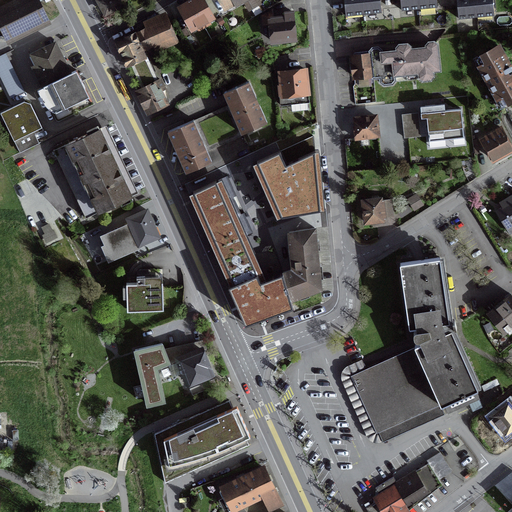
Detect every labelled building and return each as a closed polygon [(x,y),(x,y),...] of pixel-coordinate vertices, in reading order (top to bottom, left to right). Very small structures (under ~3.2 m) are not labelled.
[(0,0),(0,36),(3,36),(6,42),(47,22),(50,21),(40,0),(0,0)] [(120,0),(96,0),(105,14),(123,4),(120,0)] [(202,0),(191,0),(189,1),(178,7),(191,31),(199,26),(202,25),(205,23),(213,19),(202,0)] [(219,0),(223,6),(234,0),(238,0),(240,3),(244,1),(245,3),(249,10),(260,4),(257,0),(219,0)] [(343,0),(345,16),(381,13),(379,0),(343,0)] [(399,0),(401,11),(437,7),(435,0),(399,0)] [(494,16),(492,0),(455,0),(458,19),(494,16)] [(284,16),(269,18),(272,42),(294,39),(291,12),(284,13),(284,16)] [(132,63),(143,89),(155,83),(141,51),(153,46),(156,52),(176,43),(166,20),(116,42),(126,66),(132,63)] [(372,49),(369,52),(372,75),(372,78),(378,77),(379,83),(383,86),(392,85),(395,81),(395,75),(417,73),(417,79),(421,82),(431,81),(434,77),(433,71),(439,70),(436,44),(435,43),(433,42),(428,42),(425,45),(426,47),(410,49),(409,46),(406,44),(398,45),(397,47),(396,48),(396,51),(380,53),(380,50),(377,48),(372,49)] [(33,66),(43,87),(70,74),(55,44),(34,54),(39,64),(40,65),(37,67),(35,68),(34,66),(33,66)] [(509,66),(498,46),(477,58),(482,65),(479,67),(497,99),(499,98),(503,105),(511,100),(511,73),(509,75),(507,72),(511,70),(509,66)] [(359,53),(359,56),(351,57),(352,65),(350,68),(351,72),(353,73),(354,78),(372,75),(369,52),(362,52),(359,53)] [(0,73),(12,97),(25,91),(7,54),(0,57),(0,73)] [(70,74),(43,87),(57,115),(91,98),(82,79),(77,70),(70,74)] [(280,106),(308,103),(305,70),(280,73),(281,85),(278,85),(280,106)] [(143,89),(137,92),(148,113),(167,103),(163,94),(160,96),(158,92),(164,90),(160,81),(155,83),(143,89)] [(227,100),(229,105),(241,133),(266,122),(248,82),(223,93),(227,100)] [(23,102),(0,113),(0,114),(17,150),(34,142),(30,133),(41,128),(30,104),(27,103),(23,102)] [(203,117),(193,121),(206,152),(224,144),(242,136),(241,133),(229,105),(221,109),(211,113),(203,117)] [(464,136),(462,109),(428,112),(430,139),(464,136)] [(418,114),(403,115),(405,138),(420,137),(418,114)] [(354,128),(355,139),(378,136),(376,117),(369,118),(369,117),(354,118),(355,128),(354,128)] [(190,122),(168,131),(186,172),(210,161),(206,152),(193,121),(190,122)] [(99,129),(53,151),(85,218),(131,196),(99,129)] [(480,139),(492,160),(511,149),(502,131),(501,131),(500,129),(498,130),(497,129),(480,139)] [(277,218),(286,214),(325,209),(322,179),(319,149),(286,162),(281,151),(253,163),(277,218)] [(254,231),(228,174),(189,193),(217,258),(246,324),(294,306),(290,299),(282,273),(268,278),(252,243),(248,233),(254,231)] [(511,196),(503,202),(506,206),(496,212),(509,233),(511,230),(511,196)] [(380,199),(362,201),(365,223),(382,220),(382,217),(392,216),(390,200),(380,201),(380,199)] [(414,210),(422,205),(419,200),(415,202),(414,200),(409,203),(414,210)] [(397,212),(401,218),(411,211),(408,205),(397,212)] [(157,236),(146,211),(139,214),(128,219),(130,224),(127,225),(106,234),(116,256),(139,245),(139,244),(139,243),(148,239),(148,240),(157,236)] [(292,269),(282,273),(290,299),(320,288),(314,228),(288,233),(292,265),(292,269)] [(0,286),(18,287),(19,259),(13,259),(13,242),(0,241),(0,286)] [(414,346),(414,347),(440,404),(440,405),(478,388),(451,330),(456,328),(454,321),(449,321),(439,258),(399,264),(409,328),(416,327),(416,330),(414,332),(413,335),(415,339),(417,340),(419,340),(420,343),(414,346)] [(126,310),(163,309),(162,282),(147,282),(144,282),(144,276),(136,276),(136,283),(126,283),(126,310)] [(511,324),(511,296),(510,295),(488,313),(503,331),(511,324)] [(135,349),(147,403),(164,399),(157,366),(169,361),(168,357),(161,343),(135,349)] [(444,414),(440,404),(414,347),(350,376),(363,404),(376,433),(378,432),(382,442),(444,414)] [(189,354),(179,358),(187,383),(211,374),(201,349),(189,354)] [(511,399),(491,416),(505,435),(511,429),(511,399)] [(236,406),(163,439),(169,464),(178,462),(212,451),(231,444),(249,436),(245,426),(244,423),(236,406)] [(51,443),(0,441),(0,481),(49,483),(51,443)] [(374,497),(377,501),(366,508),(368,511),(405,511),(404,510),(440,483),(437,478),(450,470),(439,453),(426,461),(428,463),(396,483),(396,484),(374,497)] [(264,469),(219,491),(228,510),(263,493),(270,508),(280,503),(264,469)]
